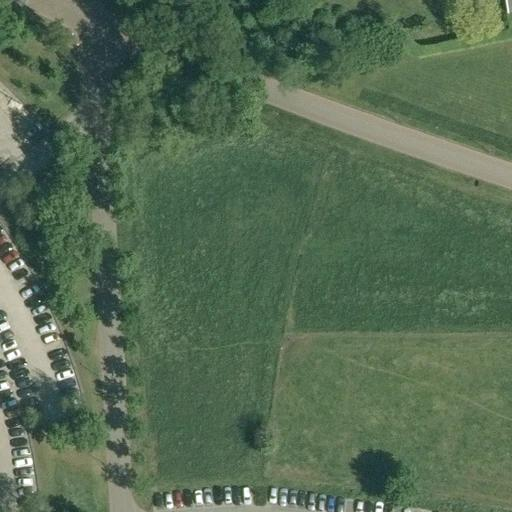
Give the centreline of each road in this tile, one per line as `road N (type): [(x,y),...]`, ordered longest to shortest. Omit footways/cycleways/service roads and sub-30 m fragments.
road 1 (unclassified): [(95,25),(121,511)]
road 2 (unclassified): [(511,177),(95,25)]
